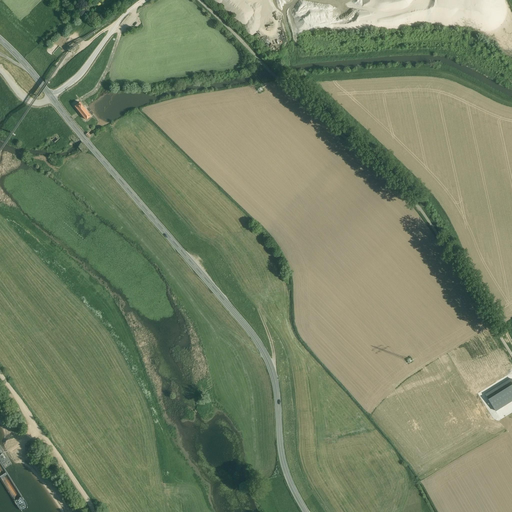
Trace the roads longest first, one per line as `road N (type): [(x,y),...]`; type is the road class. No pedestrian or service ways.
road 1 (tertiary): [(305,511),(286,474),(275,382),(257,340),(0,38)]
road 2 (track): [(0,69),(31,102),(47,101),(145,0)]
road 3 (track): [(0,370),(95,511)]
